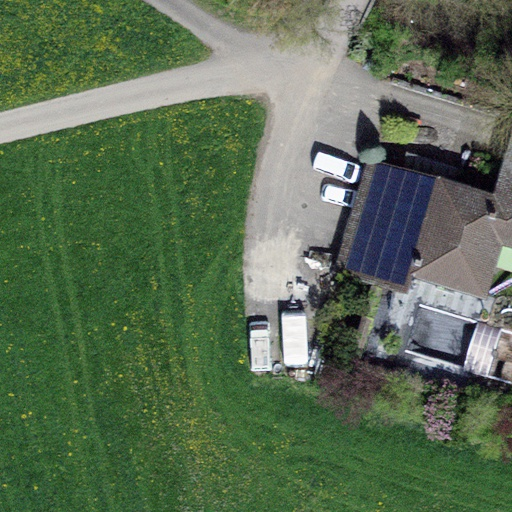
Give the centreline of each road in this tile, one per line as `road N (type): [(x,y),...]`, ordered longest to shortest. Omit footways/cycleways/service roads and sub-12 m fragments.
road 1 (unclassified): [(272,75),(0,136)]
road 2 (unclassified): [(272,75),(158,0)]
road 3 (unclassified): [(360,0),(342,40),(311,64),(272,75)]
